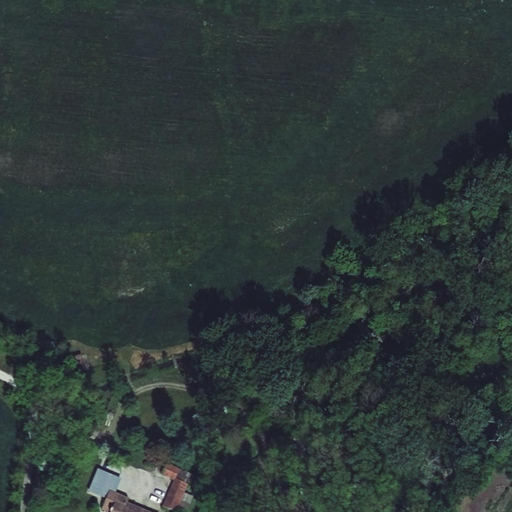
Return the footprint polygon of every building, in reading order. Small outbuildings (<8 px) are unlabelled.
[(176,480),(180,470),(167,464),(163,474),(176,480)] [(146,511),(127,504),(128,500),(115,494),(105,490),(111,475),(99,470),(90,490),(102,494),(101,496),(107,499),(102,509),(108,511),(146,511)] [(176,480),(188,485),(192,475),(180,470),(176,480)] [(121,480),(111,475),(105,490),(115,494),(121,480)] [(164,507),(176,511),(178,506),(184,493),(188,485),(176,480),(164,507)] [(184,493),(178,506),(187,510),(193,497),(184,493)]
